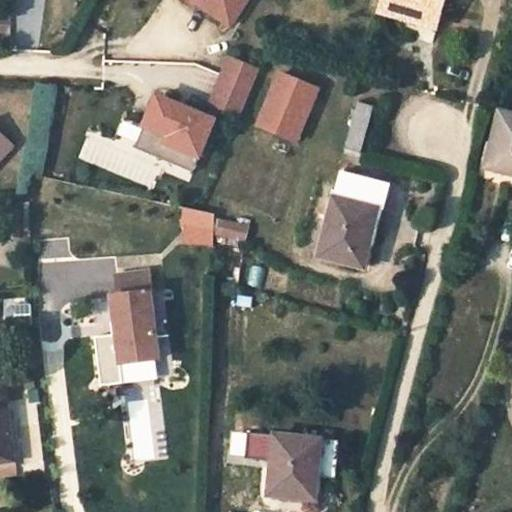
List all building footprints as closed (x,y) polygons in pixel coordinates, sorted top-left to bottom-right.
[(201,0),(199,4),(230,25),(246,0),(201,0)] [(382,0),(379,11),(428,25),(434,0),(382,0)] [(436,27),(444,0),(434,0),(428,25),(436,27)] [(229,58),(210,104),(240,116),(259,70),(229,58)] [(278,74),(257,125),(296,141),(317,90),(278,74)] [(357,104),(345,150),(360,153),(373,107),(357,104)] [(511,114),(499,112),(486,166),(509,172),(511,172),(511,114)] [(0,159),(12,146),(0,134),(0,159)] [(342,173),(320,257),(369,269),(377,232),(368,230),(380,183),(342,173)] [(390,185),(380,183),(368,230),(377,232),(390,185)] [(188,222),(213,227),(213,216),(201,210),(183,206),(180,220),(188,222)] [(217,232),(246,239),(250,224),(219,217),(217,232)] [(180,240),(213,243),(213,227),(188,222),(180,240)] [(158,359),(148,271),(119,275),(123,295),(114,296),(121,363),(158,359)] [(4,387),(0,387),(0,462),(12,461),(4,387)] [(323,440),(276,436),(270,494),(318,498),(318,495),(323,495),(324,477),(320,478),(323,440)] [(324,477),(336,479),(341,442),(323,440),(320,478),(324,477)] [(0,462),(0,476),(14,475),(12,461),(0,462)]
